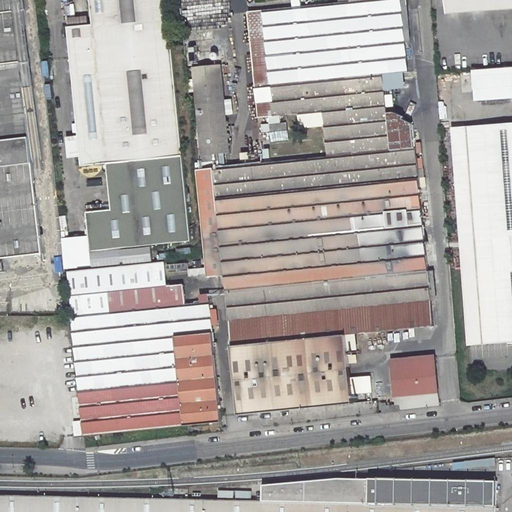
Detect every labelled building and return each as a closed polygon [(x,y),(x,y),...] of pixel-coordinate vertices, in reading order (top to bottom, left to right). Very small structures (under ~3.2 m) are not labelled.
[(41,162),(29,64),(23,11),(25,11),(23,0),(0,0),(0,259),(42,254),(31,163),(41,162)] [(70,47),(83,168),(108,165),(114,211),(88,214),(90,235),(92,253),(148,246),(193,241),(171,36),(167,0),(90,0),(93,25),(68,28),(70,47)] [(197,170),(206,263),(224,261),(233,348),(240,417),(354,405),(347,336),(433,327),(419,189),(426,188),(425,180),(419,181),(413,127),(402,122),(404,118),(395,114),(387,115),(383,75),(408,73),(400,0),(349,0),(350,3),(264,12),(264,14),(254,15),(259,72),(270,71),(271,86),(344,79),(353,154),(260,164),(253,165),(197,170)] [(511,0),(445,0),(446,14),(511,9),(511,0)] [(85,15),(65,17),(66,24),(86,22),(85,15)] [(220,66),(193,68),(202,161),(218,159),(218,154),(228,153),(220,66)] [(511,67),(474,71),(476,99),(511,96),(511,67)] [(511,123),(467,127),(476,241),(511,237),(511,123)] [(511,237),(476,241),(467,127),(452,128),(463,270),(511,266),(511,237)] [(92,253),(90,235),(62,238),(66,273),(150,264),(148,246),(92,253)] [(164,264),(164,271),(185,270),(184,262),(164,264)] [(150,264),(66,273),(70,297),(165,288),(163,263),(150,264)] [(511,266),(463,270),(469,346),(511,343),(511,266)] [(206,268),(188,270),(189,276),(207,275),(206,268)] [(165,288),(70,297),(72,317),(84,436),(222,422),(210,304),(208,304),(207,297),(201,297),(202,305),(185,306),(184,287),(165,288)] [(391,364),(396,398),(438,393),(434,360),(391,364)] [(399,405),(400,412),(440,407),(438,393),(396,398),(396,406),(399,405)] [(400,412),(399,405),(396,406),(382,407),(383,414),(400,412)] [(371,504),(371,479),(341,478),(263,485),(262,502),(371,504)] [(498,511),(499,482),(371,479),(371,504),(262,502),(0,495),(0,511),(498,511)]
